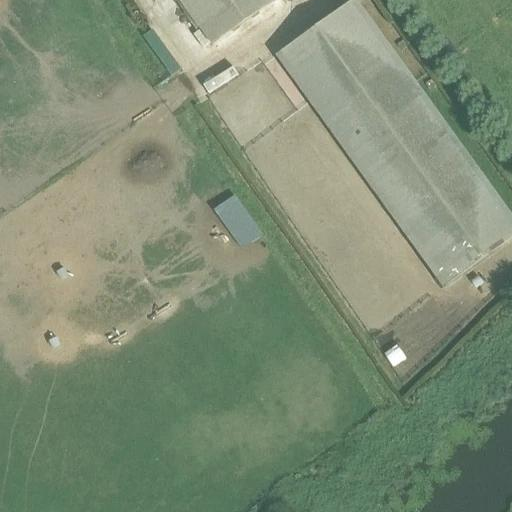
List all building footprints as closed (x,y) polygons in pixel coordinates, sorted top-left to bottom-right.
[(179,0),(213,48),(280,0),(179,0)] [(511,214),(356,0),(355,0),(276,57),(444,289),(511,240),(511,214)] [(153,31),(144,37),(171,75),(179,70),(153,31)] [(203,92),(230,73),(222,62),(196,81),(203,92)] [(206,208),(231,251),(254,238),(229,194),(206,208)] [(388,345),(376,355),(386,367),(398,358),(388,345)]
